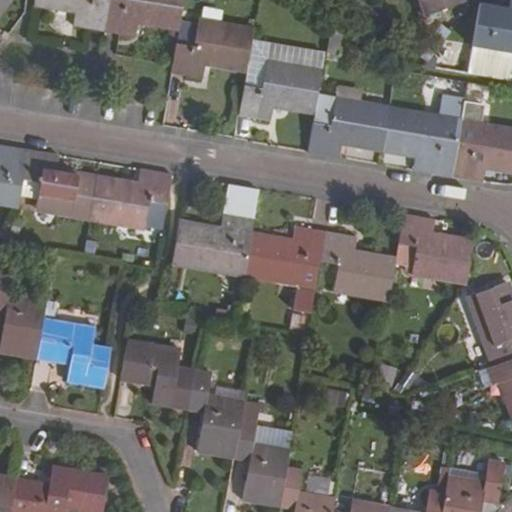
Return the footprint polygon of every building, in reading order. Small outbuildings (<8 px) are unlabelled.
[(0,36),(0,16),(13,0),(0,0),(0,42),(3,39),(0,36)] [(103,30),(107,0),(32,0),(33,2),(75,10),(72,25),(103,30)] [(177,27),(181,0),(107,0),(103,30),(133,36),(135,19),(177,27)] [(418,0),(423,13),(459,0),(418,0)] [(478,2),(466,75),(511,82),(511,0),(508,0),(507,8),(478,2)] [(197,21),(192,45),(174,42),(170,64),(169,72),(200,77),(203,61),(245,68),(252,29),(197,21)] [(436,60),(427,59),(421,67),(434,70),(436,60)] [(268,119),(270,104),(313,111),(319,72),(263,62),(259,89),(242,85),(237,115),(268,119)] [(333,99),(329,125),(311,122),(305,152),(337,158),(339,140),(381,148),(387,109),(333,99)] [(381,148),(423,155),(419,172),(450,177),(455,147),(459,122),(387,109),(381,148)] [(511,170),(511,131),(459,122),(455,147),(450,177),(480,182),(482,166),(511,170)] [(0,203),(17,207),(22,181),(26,152),(0,147),(0,203)] [(95,179),(55,172),(57,157),(26,152),(22,181),(39,183),(35,209),(88,218),(95,179)] [(142,226),(147,202),(164,205),(169,176),(139,170),(136,186),(95,179),(88,218),(142,227),(142,226)] [(160,229),(164,205),(147,202),(142,226),(160,229)] [(218,230),(177,224),(170,262),(226,272),(227,264),(244,267),(249,236),(252,220),(220,215),(218,230)] [(472,243),(430,236),(433,220),(401,215),(396,243),(415,247),(410,272),(465,282),(472,243)] [(292,227),(290,242),(249,236),(242,274),(297,284),(315,287),(319,261),(324,233),(292,227)] [(351,253),(354,238),(324,233),(319,261),(337,264),(332,290),(387,300),(395,260),(351,253)] [(227,264),(226,272),(242,274),(244,267),(227,264)] [(7,296),(11,274),(0,272),(0,313),(4,314),(0,335),(0,352),(34,359),(41,320),(44,302),(7,296)] [(492,366),(511,358),(511,306),(504,283),(467,297),(492,366)] [(233,307),(226,306),(223,322),(231,323),(233,307)] [(92,329),(41,320),(34,359),(68,365),(66,383),(101,389),(108,349),(90,347),(92,329)] [(153,386),(150,404),(187,411),(194,371),(175,369),(178,351),(126,341),(119,380),(153,386)] [(511,358),(492,366),(511,419),(511,358)] [(205,395),(209,374),(194,371),(187,411),(201,414),(194,452),(232,459),(238,420),(241,403),(205,395)] [(254,427),(256,415),(261,416),(263,407),(241,403),(238,420),(232,459),(247,462),(240,501),(278,508),(284,469),(290,433),(254,427)] [(486,462),(482,483),(446,478),(443,496),(440,511),(477,511),(480,501),(494,504),(501,465),(486,462)] [(50,468),(47,485),(14,480),(8,511),(62,511),(62,510),(76,511),(80,511),(87,474),(50,468)] [(293,510),(292,511),(329,511),(332,499),(296,492),(300,472),(284,469),(278,508),(293,510)] [(100,511),(106,477),(87,474),(80,511),(100,511)] [(0,477),(0,511),(8,511),(14,480),(0,477)] [(440,511),(443,496),(428,493),(424,511),(407,511),(387,509),(386,511),(440,511)] [(351,502),(348,511),(386,511),(387,509),(351,502)]
